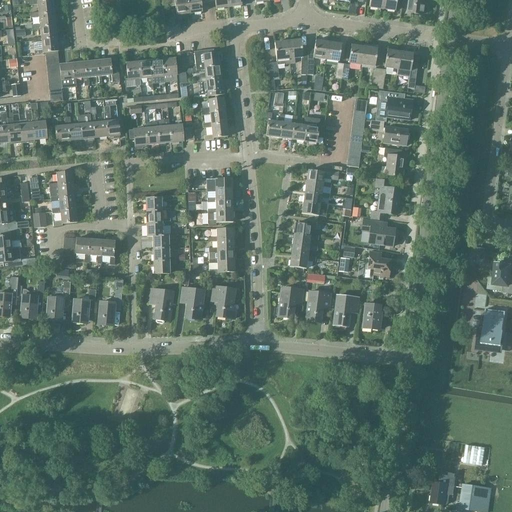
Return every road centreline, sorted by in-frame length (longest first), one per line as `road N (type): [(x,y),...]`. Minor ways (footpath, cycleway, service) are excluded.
road 1 (residential): [(409,360),(448,36)]
road 2 (residential): [(258,344),(247,158)]
road 3 (residential): [(129,223),(128,162),(247,158)]
road 4 (residential): [(507,44),(490,222)]
road 5 (residential): [(99,225),(93,164),(0,175)]
road 6 (residential): [(385,511),(409,360)]
road 7 (residential): [(247,158),(334,166),(342,102)]
road 8 (residential): [(409,360),(258,344)]
road 9 (residential): [(448,36),(302,19)]
road 10 (residential): [(133,349),(0,341)]
road 11 (residential): [(247,158),(232,28)]
road 12 (residential): [(133,349),(129,223)]
road 13 (residential): [(258,344),(133,349)]
